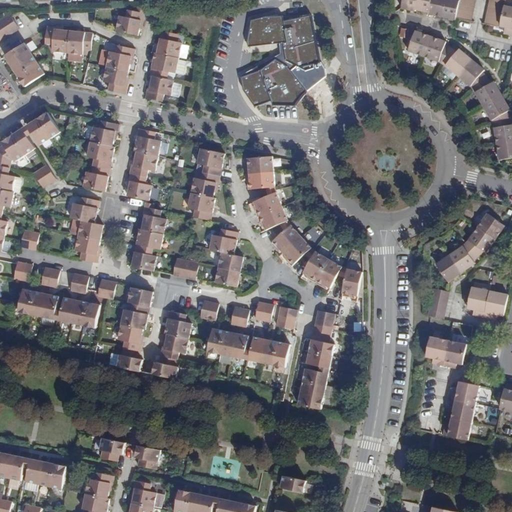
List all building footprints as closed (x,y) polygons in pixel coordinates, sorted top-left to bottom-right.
[(405,0),(405,6),(418,9),(419,7),(420,0),(405,0)] [(420,0),(419,7),(432,10),(434,0),(420,0)] [(434,0),(432,10),(432,12),(445,15),(448,0),(434,0)] [(462,0),(448,0),(445,15),(459,18),(459,16),(461,9),(462,3),(462,0)] [(508,6),(493,2),(491,9),(507,12),(508,6)] [(478,6),(462,3),(461,9),(476,13),(478,6)] [(461,9),(459,16),(475,19),(476,13),(461,9)] [(507,12),(491,9),(490,16),(505,19),(507,12)] [(119,17),(116,32),(137,37),(141,22),(143,22),(144,15),(136,13),(127,11),(126,18),(119,17)] [(19,29),(9,15),(2,19),(12,33),(19,29)] [(311,15),(284,20),(283,15),(266,15),(252,19),(247,40),(249,47),(283,42),(286,53),(278,59),(276,58),(260,69),(241,76),(244,88),(255,106),(272,100),(273,104),(297,105),(307,89),(294,73),(298,66),(320,61),(311,15)] [(505,19),(490,16),(488,22),(504,26),(504,25),(505,19)] [(12,33),(2,19),(0,20),(0,29),(5,38),(12,33)] [(52,52),(67,53),(69,32),(55,31),(55,29),(47,28),(45,45),(52,46),(52,52)] [(399,37),(407,39),(409,30),(401,28),(399,37)] [(426,56),(433,35),(418,29),(411,50),(426,56)] [(90,51),(92,35),(85,34),(69,32),(67,53),(83,55),(84,51),(90,51)] [(177,44),(179,36),(161,32),(156,55),(179,59),(182,45),(177,44)] [(449,41),(433,35),(426,56),(441,62),(444,64),(453,48),(448,45),(449,41)] [(24,43),(5,56),(12,67),(31,54),(24,43)] [(107,67),(128,72),(131,57),(133,58),(134,50),(118,47),(117,55),(109,53),(102,52),(99,65),(107,66),(107,67)] [(459,52),(453,48),(444,64),(451,69),(460,77),(473,60),(461,50),(459,52)] [(31,54),(12,67),(19,77),(38,64),(31,54)] [(178,61),(179,59),(156,55),(154,54),(150,76),(152,76),(167,80),(168,73),(176,75),(183,76),(186,62),(178,61)] [(486,71),(473,60),(460,77),(474,90),(488,78),(484,74),(486,71)] [(38,64),(19,77),(25,86),(44,74),(38,64)] [(109,92),(126,95),(127,86),(125,86),(128,72),(107,67),(104,81),(111,83),(109,92)] [(332,87),(337,73),(328,70),(324,85),(332,87)] [(145,99),(162,102),(164,95),(171,96),(178,98),(181,84),(174,82),(174,81),(167,80),(152,76),(149,92),(147,91),(145,99)] [(477,93),(485,107),(503,97),(496,83),(493,84),(488,78),(474,90),(477,93)] [(485,107),(494,124),(511,118),(509,113),(511,111),(503,97),(485,107)] [(47,113),(37,119),(50,138),(59,132),(47,113)] [(497,129),(499,143),(511,140),(511,120),(511,118),(494,124),(497,129)] [(37,119),(27,125),(40,145),(50,138),(37,119)] [(120,125),(102,121),(101,129),(94,128),(91,143),(113,148),(116,133),(118,133),(120,125)] [(23,128),(12,135),(24,154),(35,148),(23,128)] [(154,140),(155,132),(139,129),(134,152),(136,152),(158,157),(159,153),(161,142),(161,141),(154,140)] [(4,145),(0,147),(0,159),(11,161),(24,154),(12,135),(2,141),(4,145)] [(511,140),(499,143),(501,159),(511,157),(511,140)] [(167,144),(161,142),(159,153),(165,153),(167,144)] [(113,148),(91,143),(88,158),(94,160),(93,167),(110,170),(115,148),(113,148)] [(220,176),(225,155),(202,150),(198,165),(205,166),(203,173),(220,176)] [(155,172),(158,157),(136,152),(133,168),(131,167),(129,174),(146,178),(148,171),(155,172)] [(275,172),(274,157),(249,159),(251,174),(275,172)] [(11,161),(0,159),(0,166),(9,168),(11,161)] [(9,168),(0,166),(0,189),(11,192),(14,193),(19,193),(21,181),(19,179),(14,178),(14,177),(8,176),(9,168)] [(47,166),(40,170),(50,184),(56,180),(47,166)] [(87,172),(84,188),(101,192),(106,193),(110,170),(93,167),(92,173),(87,172)] [(40,170),(36,172),(34,174),(43,188),(50,184),(40,170)] [(275,172),(251,174),(251,188),(266,187),(276,187),(275,172)] [(219,184),(220,176),(203,173),(202,181),(197,180),(195,194),(215,198),(217,184),(219,184)] [(145,186),(146,178),(129,174),(127,183),(130,183),(127,197),(145,201),(148,201),(151,187),(145,186)] [(11,192),(0,189),(0,212),(2,213),(4,207),(11,208),(14,193),(11,192)] [(283,206),(278,192),(268,196),(255,201),(261,216),(283,206)] [(215,198),(195,194),(191,210),(198,212),(197,219),(213,222),(214,214),(218,199),(215,198)] [(99,202),(82,198),(81,205),(74,204),(71,219),(81,221),(95,224),(99,202)] [(290,221),(283,206),(261,216),(267,230),(280,225),(290,221)] [(141,230),(164,235),(167,220),(160,219),(161,211),(152,209),(144,207),(139,230),(141,230)] [(485,214),(476,227),(494,240),(502,227),(485,214)] [(95,224),(81,221),(78,237),(100,241),(103,226),(95,224)] [(284,232),(293,225),(290,222),(282,228),(284,232)] [(284,252),(302,236),(293,225),(284,232),(274,241),(284,252)] [(476,227),(464,244),(476,257),(481,252),(485,252),(494,240),(476,227)] [(214,235),(210,251),(222,253),(234,256),(239,232),(222,229),(220,237),(214,235)] [(160,251),(164,235),(141,230),(138,247),(136,246),(135,252),(152,256),(154,250),(160,251)] [(22,241),(21,247),(28,249),(32,233),(25,231),(22,241)] [(32,233),(28,249),(36,250),(39,234),(32,233)] [(305,254),(312,248),(302,236),(284,252),(293,264),(305,254)] [(100,241),(78,237),(76,250),(83,252),(81,260),(98,263),(99,256),(97,254),(100,241)] [(464,244),(448,255),(460,273),(472,264),(472,261),(476,257),(464,244)] [(308,257),(314,250),(312,248),(305,254),(308,257)] [(311,261),(316,251),(314,250),(308,257),(311,261)] [(317,280),(329,259),(316,251),(311,261),(304,273),(317,280)] [(132,267),(154,271),(157,257),(152,256),(135,252),(132,267)] [(219,268),(240,272),(243,258),(234,256),(222,253),(219,268)] [(460,273),(448,255),(435,264),(447,282),(460,273)] [(338,275),(342,267),(329,259),(317,280),(330,288),(338,275)] [(184,261),(181,277),(188,279),(191,263),(184,261)] [(15,279),(21,281),(22,281),(25,264),(18,262),(18,264),(15,279)] [(191,263),(188,279),(196,280),(196,278),(199,264),(191,263)] [(25,264),(22,281),(29,282),(30,277),(32,265),(25,264)] [(41,285),(48,286),(52,270),(45,268),(43,280),(41,285)] [(219,268),(216,283),(237,287),(240,272),(219,268)] [(358,297),(363,274),(348,269),(346,279),(343,294),(358,297)] [(56,288),(57,283),(59,271),(52,270),(48,286),(56,288)] [(74,274),(72,286),(71,291),(77,292),(81,275),(74,274)] [(81,275),(77,292),(85,294),(86,289),(88,277),(81,275)] [(101,280),(99,292),(98,297),(105,298),(108,281),(101,280)] [(105,298),(106,298),(113,299),(116,284),(116,283),(108,281),(105,298)] [(472,313),(483,316),(488,290),(471,287),(466,308),(473,309),(472,313)] [(128,303),(133,304),(150,307),(153,292),(131,288),(128,303)] [(448,292),(431,289),(429,296),(446,299),(448,292)] [(19,312),(30,315),(35,292),(23,290),(19,312)] [(495,314),(502,315),(506,294),(488,290),(483,316),(494,318),(495,314)] [(35,292),(30,315),(42,317),(47,295),(35,292)] [(47,295),(42,317),(53,320),(58,297),(47,295)] [(429,296),(427,302),(445,306),(446,299),(429,296)] [(60,321),(71,323),(76,300),(65,298),(60,321)] [(76,300),(71,323),(83,326),(88,303),(76,300)] [(211,318),(211,320),(212,321),(216,321),(217,316),(220,304),(212,302),(209,317),(211,318)] [(263,321),(266,304),(259,302),(255,319),(263,321)] [(427,302),(425,309),(443,313),(445,306),(427,302)] [(88,303),(83,326),(95,329),(100,305),(88,303)] [(125,311),(122,325),(145,330),(150,307),(133,304),(132,311),(125,311)] [(270,322),(271,317),(273,306),(266,304),(263,321),(270,322)] [(279,314),(296,318),(297,310),(280,306),(279,314)] [(232,324),(238,326),(242,309),(235,308),(233,319),(232,324)] [(246,328),(247,322),(250,311),(242,309),(238,326),(246,328)] [(425,309),(424,315),(441,318),(443,313),(425,309)] [(316,318),(333,322),(334,314),(317,310),(316,318)] [(167,335),(187,339),(191,323),(185,321),(186,315),(169,311),(165,334),(167,335)] [(281,327),(293,329),(295,322),(278,318),(277,325),(281,327)] [(314,325),(331,329),(333,322),(316,318),(314,325)] [(125,342),(124,349),(140,352),(145,330),(122,325),(119,340),(125,342)] [(330,336),(331,329),(314,325),(313,332),(330,336)] [(209,352),(220,354),(225,332),(214,329),(209,352)] [(220,354),(232,357),(237,334),(225,332),(220,354)] [(309,352),(331,356),(334,344),(329,343),(330,336),(313,332),(311,340),(309,352)] [(237,334),(232,357),(243,359),(248,336),(237,334)] [(162,348),(160,356),(177,360),(178,352),(184,353),(187,339),(167,335),(164,349),(162,348)] [(429,363),(441,366),(446,340),(428,337),(423,357),(430,359),(429,363)] [(251,361),(261,363),(266,340),(256,338),(251,361)] [(261,363),(273,366),(278,343),(266,340),(261,363)] [(453,364),(461,365),(465,344),(446,340),(441,366),(452,368),(453,364)] [(278,343),(273,366),(285,368),(290,345),(278,343)] [(119,356),(117,368),(140,373),(143,360),(139,359),(140,352),(124,349),(123,356),(119,356)] [(329,368),(331,356),(309,352),(307,363),(329,368)] [(156,359),(153,375),(176,380),(178,367),(175,367),(177,360),(160,356),(159,359),(156,359)] [(303,381),(325,385),(328,374),(305,369),(303,381)] [(334,387),(325,385),(303,381),(300,393),(323,397),(332,399),(334,387)] [(454,400),(479,405),(483,387),(462,383),(461,389),(459,389),(458,393),(455,393),(454,400)] [(503,410),(511,412),(511,386),(508,385),(507,392),(503,410)] [(298,405),(320,410),(323,397),(300,393),(298,405)] [(475,423),(479,405),(454,400),(452,408),(454,408),(454,413),(456,414),(454,419),(475,423)] [(446,436),(471,441),(475,423),(454,419),(453,426),(451,426),(450,430),(447,430),(446,436)] [(123,454),(125,443),(102,438),(99,450),(101,450),(100,460),(117,463),(119,454),(123,454)] [(158,463),(161,450),(137,445),(135,457),(139,458),(137,467),(155,471),(156,462),(158,463)] [(14,453),(2,450),(0,459),(0,474),(9,477),(14,453)] [(25,455),(14,453),(9,477),(20,479),(23,465),(25,455)] [(42,459),(31,456),(29,466),(26,480),(38,482),(42,459)] [(55,461),(42,459),(38,482),(50,485),(55,461)] [(67,464),(55,461),(50,485),(62,488),(64,480),(65,472),(67,464)] [(91,469),(86,493),(108,497),(110,487),(111,482),(113,482),(115,474),(108,473),(98,471),(91,469)] [(306,493),(308,481),(285,476),(282,488),(306,493)] [(152,482),(134,478),(133,487),(135,487),(134,493),(132,502),(154,507),(158,492),(151,490),(152,482)] [(187,511),(192,490),(180,488),(175,511),(177,511),(187,511)] [(200,511),(204,493),(192,490),(187,511),(200,511)] [(108,497),(86,493),(83,506),(90,508),(89,511),(107,511),(110,498),(108,497)] [(212,511),(214,506),(216,495),(204,493),(200,511),(212,511)] [(230,511),(234,499),(222,497),(220,507),(218,511),(230,511)] [(4,499),(1,511),(8,511),(10,501),(4,499)] [(243,511),(245,501),(234,499),(230,511),(243,511)] [(255,511),(257,504),(245,501),(243,511),(255,511)] [(153,511),(154,507),(132,502),(130,502),(128,509),(130,509),(130,511),(153,511)]
